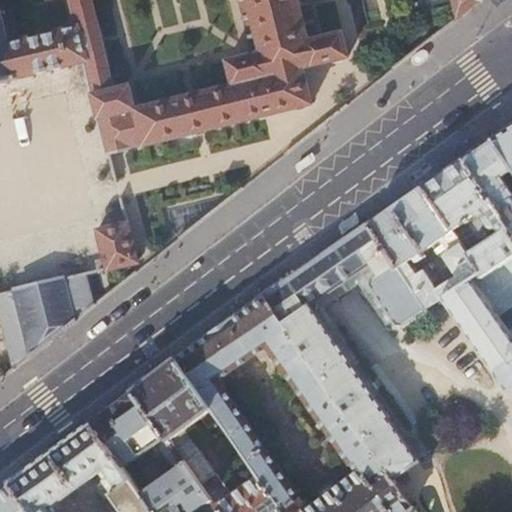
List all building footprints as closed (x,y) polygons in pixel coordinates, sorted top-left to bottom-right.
[(65,0),(73,29),(8,44),(17,78),(81,64),(95,117),(131,110),(140,151),(325,103),(315,65),(345,57),(339,33),(306,42),(295,0),(65,0)] [(12,79),(17,78),(8,44),(1,15),(5,14),(5,11),(0,12),(0,10),(0,81),(3,81),(5,82),(12,81),(12,79)] [(511,126),(507,130),(494,139),(511,165),(511,126)] [(481,148),(464,159),(511,229),(511,165),(494,139),(481,148)] [(448,170),(424,187),(453,231),(482,274),(485,278),(511,258),(511,229),(464,159),(448,170)] [(370,225),(400,268),(427,308),(428,308),(445,297),(473,279),(482,274),(453,231),(424,187),(402,203),(370,225)] [(132,265),(128,249),(122,225),(92,233),(102,273),(132,265)] [(427,308),(400,268),(370,225),(335,249),(293,278),(266,297),(290,330),(373,449),(393,478),(418,460),(390,418),(391,417),(339,343),(338,343),(316,313),(319,299),(373,262),(380,273),(374,277),(372,283),(398,323),(406,326),(429,310),(428,308),(427,308)] [(511,335),(500,318),(511,309),(511,258),(485,278),(482,274),(473,279),(445,297),(506,386),(508,388),(511,389),(511,335)] [(87,313),(79,275),(57,281),(68,328),(87,313)] [(68,328),(57,281),(14,291),(31,357),(56,337),(68,328)] [(351,465),(353,463),(373,449),(290,330),(266,297),(236,317),(177,358),(201,391),(217,415),(220,419),(260,476),(282,508),(299,497),(218,379),(268,345),(351,465)] [(164,368),(177,358),(174,354),(161,364),(164,368)] [(201,391),(177,358),(164,368),(158,372),(134,390),(170,441),(186,429),(201,417),(208,427),(220,419),(217,415),(201,391)] [(117,403),(92,422),(124,467),(153,447),(160,456),(164,452),(177,470),(143,494),(155,511),(191,511),(203,504),(208,511),(220,511),(170,441),(134,390),(117,403)] [(155,511),(143,494),(124,467),(92,422),(51,452),(10,483),(12,486),(30,511),(155,511)] [(232,495),(186,429),(170,441),(220,511),(284,511),(282,508),(260,476),(232,495)] [(393,478),(373,449),(353,463),(358,470),(307,508),(299,497),(282,508),(284,511),(404,511),(413,506),(393,478)] [(0,511),(30,511),(12,486),(0,495),(0,511)]
